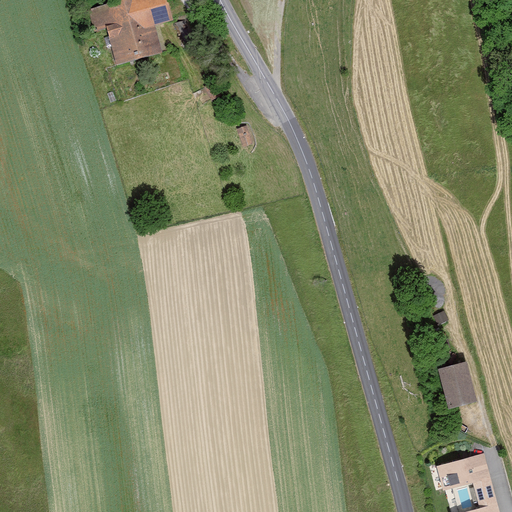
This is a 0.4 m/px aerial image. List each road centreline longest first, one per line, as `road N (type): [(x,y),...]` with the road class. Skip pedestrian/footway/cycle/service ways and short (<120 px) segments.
road 1 (secondary): [(219,0),(319,178),(409,511)]
road 2 (track): [(277,96),(257,93),(182,0)]
